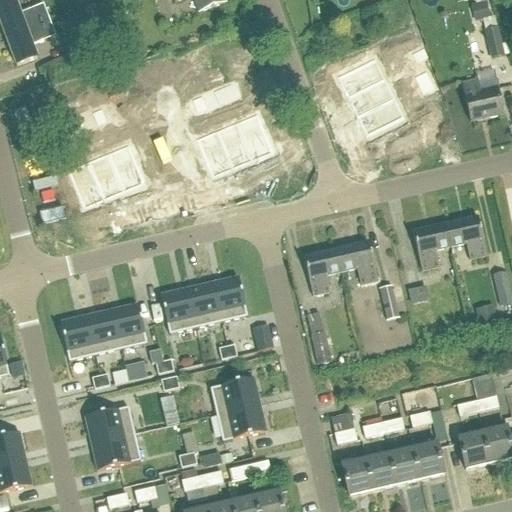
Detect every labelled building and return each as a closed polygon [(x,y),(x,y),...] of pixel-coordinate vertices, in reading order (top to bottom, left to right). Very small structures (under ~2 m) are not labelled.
[(171,0),(174,5),(188,0),(192,0),(198,16),(224,6),(222,0),(171,0)] [(0,7),(0,26),(5,39),(49,22),(44,9),(32,13),(32,11),(20,16),(14,2),(0,7)] [(49,22),(5,39),(16,68),(36,61),(31,47),(44,43),(43,41),(54,36),(49,22)] [(504,57),(497,29),(484,32),(491,61),(504,57)] [(94,33),(72,41),(77,53),(98,45),(94,33)] [(423,51),(412,56),(416,65),(428,60),(423,51)] [(375,61),(337,79),(347,99),(385,81),(375,61)] [(426,74),(414,80),(418,88),(430,82),(426,74)] [(385,81),(347,99),(356,119),(394,100),(385,81)] [(430,82),(418,88),(422,97),(434,91),(430,82)] [(479,95),(476,83),(461,86),(469,125),(502,118),(496,91),(479,95)] [(231,87),(222,90),(227,103),(236,99),(231,87)] [(222,90),(213,94),(218,106),(227,103),(222,90)] [(201,99),(192,103),(197,115),(206,111),(201,99)] [(394,100),(356,119),(366,139),(404,120),(394,100)] [(257,116),(236,125),(252,164),(273,155),(257,116)] [(104,117),(94,121),(99,133),(109,129),(104,117)] [(236,125),(216,133),(232,172),(252,164),(236,125)] [(82,126),(74,130),(79,142),(87,138),(82,126)] [(74,130),(65,133),(70,145),(79,142),(74,130)] [(216,133),(196,141),(212,180),(232,172),(216,133)] [(188,144),(180,147),(176,137),(148,147),(165,191),(201,177),(188,144)] [(128,147),(108,156),(124,194),(144,186),(128,147)] [(108,156),(88,164),(104,203),(124,194),(108,156)] [(88,164),(67,172),(83,211),(104,203),(88,164)] [(446,228),(451,250),(466,247),(470,263),(487,259),(478,221),(446,228)] [(435,254),(451,250),(446,228),(413,236),(422,274),(439,270),(435,254)] [(336,253),(341,275),(357,272),(361,288),(377,284),(369,246),(336,253)] [(341,275),(336,253),(304,261),(312,299),(329,295),(326,279),(341,275)] [(511,307),(504,276),(492,279),(500,310),(511,307)] [(238,280),(211,286),(221,326),(247,320),(238,280)] [(211,286),(186,292),(195,332),(221,326),(211,286)] [(399,320),(391,289),(377,293),(385,324),(399,320)] [(186,292),(160,298),(169,338),(195,332),(186,292)] [(136,306),(110,312),(119,351),(145,345),(136,306)] [(495,322),(492,307),(474,312),(478,327),(495,322)] [(421,346),(444,343),(439,311),(416,315),(421,346)] [(110,312),(85,318),(94,357),(119,351),(110,312)] [(85,318),(58,324),(68,363),(94,357),(85,318)] [(330,366),(321,326),(309,329),(317,369),(330,366)] [(267,329),(253,332),(258,354),(272,351),(267,329)] [(1,337),(0,337),(0,378),(10,377),(1,337)] [(234,348),(226,350),(229,362),(237,360),(234,348)] [(226,350),(218,352),(221,363),(229,362),(226,350)] [(161,353),(148,355),(151,367),(155,367),(158,378),(166,376),(163,365),(161,353)] [(206,354),(194,355),(195,370),(207,369),(206,354)] [(171,363),(163,365),(166,376),(174,374),(171,363)] [(22,373),(11,375),(14,386),(25,384),(22,373)] [(107,377),(99,379),(102,391),(110,389),(107,377)] [(495,399),(490,378),(471,382),(476,403),(495,399)] [(99,379),(91,381),(94,393),(102,391),(99,379)] [(176,380),(168,382),(171,393),(179,392),(176,380)] [(168,382),(161,383),(163,395),(171,393),(168,382)] [(216,418),(260,408),(253,382),(210,392),(216,418)] [(498,411),(495,399),(475,404),(478,416),(498,411)] [(475,404),(455,408),(458,420),(478,416),(475,404)] [(222,445),(266,435),(260,408),(216,418),(222,445)] [(90,448),(134,438),(127,411),(84,421),(90,448)] [(431,426),(428,415),(408,420),(411,431),(431,426)] [(400,422),(381,426),(384,437),(403,433),(400,422)] [(381,426),(362,431),(365,442),(384,437),(381,426)] [(355,443),(351,427),(333,432),(336,448),(355,443)] [(482,436),(489,467),(511,462),(511,455),(506,431),(482,436)] [(0,468),(26,463),(20,436),(0,440),(0,468)] [(489,467),(482,436),(458,442),(465,473),(489,467)] [(96,475),(140,464),(134,438),(90,448),(96,475)] [(171,438),(138,447),(141,459),(174,451),(171,438)] [(437,446),(413,452),(420,483),(444,478),(437,446)] [(389,457),(396,489),(420,483),(413,452),(389,457)] [(194,456),(186,458),(189,469),(197,468),(194,456)] [(232,456),(220,459),(222,468),(234,465),(232,456)] [(218,457),(203,461),(205,471),(220,467),(218,457)] [(365,463),(372,494),(396,489),(389,457),(365,463)] [(186,458),(178,460),(181,471),(189,469),(186,458)] [(0,497),(32,490),(26,463),(0,468),(0,497)] [(348,500),(372,494),(365,463),(341,468),(348,500)] [(247,480),(270,474),(267,464),(244,470),(247,480)] [(249,487),(247,480),(244,470),(225,475),(230,492),(249,487)] [(220,475),(201,479),(203,491),(223,486),(220,475)] [(201,479),(181,484),(184,496),(203,491),(201,479)] [(156,502),(153,491),(135,496),(137,506),(156,502)] [(255,500),(257,511),(283,511),(279,494),(255,500)] [(113,511),(128,509),(126,497),(106,502),(108,511),(113,511)] [(231,506),(232,511),(257,511),(255,500),(231,506)]
